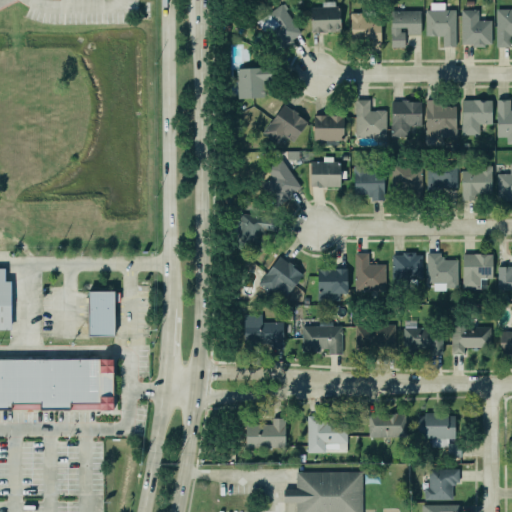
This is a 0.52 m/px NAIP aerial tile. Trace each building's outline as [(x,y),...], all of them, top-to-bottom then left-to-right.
[(309,6),(321,5),(320,0),(333,0),(333,5),(338,5),(338,19),(339,30),(322,31),(316,31),(309,31),(309,20),(309,6)] [(424,9),(429,9),(429,1),(443,1),(443,8),(454,8),(454,46),(441,46),(441,35),(424,35),(424,9)] [(280,3),(280,4),(283,2),(286,7),(284,8),(300,32),(291,38),(293,40),(280,49),(271,35),(279,30),(267,12),(280,3)] [(460,8),(477,8),(477,19),(489,19),(490,43),(483,43),(484,46),(471,45),(471,43),(460,43),(460,8)] [(495,8),(511,8),(511,34),(510,34),(510,45),(495,45),(495,8)] [(389,9),(419,9),(419,33),(403,33),(404,47),(389,47),(389,9)] [(380,46),(379,10),(350,11),(351,39),(364,39),(365,46),(380,46)] [(235,67),(237,97),(263,96),(262,79),(267,78),(266,70),(261,70),(261,66),(235,67)] [(386,110),(369,110),(369,99),(355,99),(356,136),(386,136),(386,110)] [(492,123),(492,99),(461,99),(462,134),(480,134),(479,124),(492,123)] [(510,99),(496,99),(497,137),(506,137),(506,143),(511,142),(511,109),(510,110),(510,99)] [(421,125),(421,100),(391,100),(391,136),(409,136),(409,125),(421,125)] [(277,142),(284,133),(294,140),(308,121),(283,104),(263,132),(277,142)] [(313,139),(343,140),(344,115),(314,114),(313,139)] [(458,186),(458,163),(445,163),(445,156),(433,156),(433,164),(426,164),(426,198),(441,198),(441,186),(458,186)] [(279,157),(300,186),(291,192),(293,194),(276,206),(259,183),(261,181),(262,182),(271,176),(265,167),(279,157)] [(311,186),(340,185),(339,158),(323,159),(323,160),(310,161),(311,186)] [(509,162),(511,162),(511,199),(497,199),(497,173),(509,173),(509,162)] [(391,164),(392,193),(422,192),(420,163),(391,164)] [(384,200),(383,167),(353,168),(354,194),(370,194),(370,200),(384,200)] [(491,168),(461,168),(462,198),(492,198),(491,168)] [(263,229),(274,229),(274,215),(240,214),(240,220),(232,220),(231,245),(263,246),(263,229)] [(385,263),(368,264),(368,252),(354,253),(355,290),(385,290),(385,263)] [(422,278),(421,252),(391,253),(392,279),(422,278)] [(461,253),(461,287),(485,288),(485,278),(491,277),(491,253),(461,253)] [(278,254),(256,282),(270,293),(272,290),(282,298),(298,277),(296,276),(300,272),(291,265),(292,263),(288,260),(287,261),(278,254)] [(458,289),(457,256),(427,257),(427,283),(434,283),(434,289),(458,289)] [(511,265),(497,266),(498,290),(511,289),(511,265)] [(0,328),(11,329),(11,280),(5,280),(5,267),(0,267),(0,328)] [(317,268),(347,268),(347,292),(339,292),(339,300),(317,300),(317,268)] [(87,334),(114,334),(114,290),(88,290),(87,334)] [(244,314),(244,348),(271,348),(283,349),(283,322),(262,322),(262,314),(244,314)] [(450,352),(462,352),(462,346),(489,346),(489,325),(466,325),(466,316),(450,316),(450,352)] [(394,323),(355,324),(355,347),(382,346),(382,353),(395,353),(394,323)] [(302,351),(329,350),(329,354),(342,353),(342,325),(302,325),(302,351)] [(401,326),(441,325),(441,354),(428,354),(428,347),(413,348),(412,353),(402,353),(401,326)] [(511,330),(500,331),(500,353),(511,353),(511,330)] [(0,410),(112,410),(112,359),(0,359),(0,410)] [(423,411),(447,411),(447,415),(454,415),(453,437),(416,437),(416,415),(422,414),(423,411)] [(368,437),(405,438),(406,414),(369,412),(368,437)] [(306,414),(317,414),(317,420),(346,421),(346,442),(323,442),(323,451),(306,451),(306,414)] [(244,447),(243,423),(271,423),(271,417),(283,416),(284,446),(244,447)] [(425,465),(456,464),(457,479),(453,479),(453,483),(450,483),(450,496),(421,497),(420,482),(426,482),(425,465)] [(295,487),(295,470),(362,470),(362,511),(296,511),(296,500),(283,501),(283,487),(295,487)]
